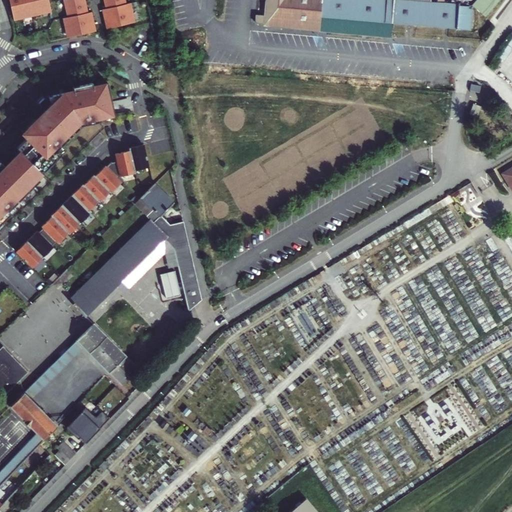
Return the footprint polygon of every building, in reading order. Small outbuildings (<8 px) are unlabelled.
[(4,0),(9,21),(18,20),(18,17),(28,15),(28,17),(37,15),(37,13),(47,11),(44,0),(4,0)] [(82,0),(59,0),(64,18),(60,19),(61,26),(64,25),(66,37),(91,32),(89,22),(91,21),(89,13),(86,13),(82,0)] [(101,0),(103,9),(100,10),(101,17),(104,17),(106,28),(131,23),(128,13),(131,12),(129,4),(125,4),(124,0),(101,0)] [(261,0),(258,27),(372,36),(394,38),(396,24),(443,29),(445,9),(453,10),(452,30),(459,31),(458,32),(473,34),(476,13),(472,12),(472,10),(461,9),(462,6),(452,5),(453,1),(449,0),(448,5),(444,4),(441,4),(434,3),(428,3),(428,0),(261,0)] [(497,0),(476,0),(472,6),(484,16),(497,0)] [(443,29),(452,30),(453,10),(445,9),(443,29)] [(114,117),(106,84),(91,86),(90,83),(72,87),(72,90),(47,96),(50,107),(23,134),(26,138),(16,149),(20,153),(41,175),(65,153),(60,148),(82,126),(114,117)] [(482,106),(474,103),(471,113),(479,116),(482,106)] [(147,167),(142,145),(126,148),(127,151),(113,154),(115,162),(118,177),(132,174),(132,171),(147,167)] [(41,175),(20,153),(4,168),(0,164),(0,231),(49,183),(41,175)] [(118,177),(115,162),(109,163),(104,168),(116,180),(118,177)] [(104,168),(103,166),(93,177),(91,177),(82,187),(80,186),(49,216),(50,217),(40,228),(41,230),(37,233),(35,232),(15,252),(31,269),(52,248),(49,245),(53,241),(55,243),(65,232),(67,233),(87,213),(85,211),(96,201),(97,202),(107,192),(108,193),(118,183),(116,180),(104,168)] [(162,237),(170,244),(184,230),(181,219),(169,223),(161,214),(173,202),(154,183),(131,206),(146,222),(80,287),(77,284),(69,293),(72,296),(68,300),(83,315),(162,237)] [(170,244),(189,311),(199,298),(184,230),(170,244)] [(65,270),(50,284),(56,290),(71,276),(65,270)] [(92,324),(75,340),(117,384),(135,366),(92,324)] [(27,373),(2,346),(0,347),(0,395),(2,397),(27,373)] [(52,362),(40,374),(43,377),(55,365),(52,362)] [(56,424),(21,391),(8,404),(42,438),(56,424)] [(93,418),(84,410),(67,426),(77,438),(93,423),(98,428),(107,418),(101,412),(93,418)] [(74,453),(62,441),(54,449),(54,453),(63,464),(74,453)] [(48,454),(39,444),(3,481),(12,491),(48,454)] [(12,491),(3,481),(0,484),(0,511),(4,511),(6,510),(2,502),(12,491)]
